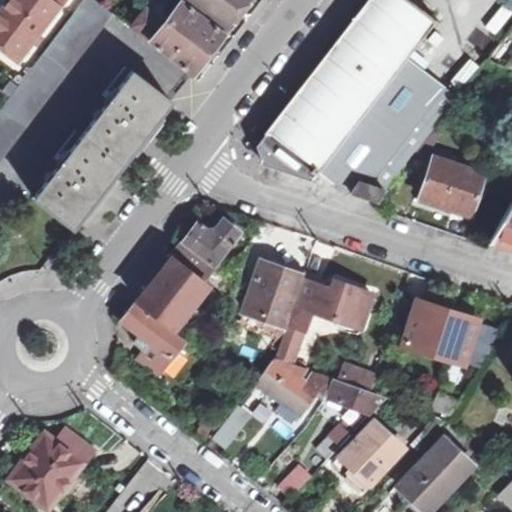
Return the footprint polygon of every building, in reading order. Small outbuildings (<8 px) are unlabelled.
[(83,0),(5,101),(0,108),(0,160),(112,17),(89,0),(83,0)] [(5,0),(0,7),(0,45),(2,47),(0,50),(0,57),(12,67),(64,0),(5,0)] [(227,33),(251,0),(185,0),(185,1),(227,33)] [(433,21),(404,0),(370,0),(255,151),(262,166),(306,180),(311,182),(318,173),(345,193),(375,204),(385,192),(369,186),(440,92),(401,63),(433,21)] [(149,11),(134,30),(193,77),(224,37),(182,5),(167,24),(149,11)] [(511,25),(486,60),(499,65),(511,47),(511,25)] [(132,75),(33,202),(72,232),(172,107),(132,75)] [(453,102),(440,92),(369,186),(385,192),(453,102)] [(480,174),(430,158),(417,198),(467,214),(480,174)] [(511,250),(511,198),(486,241),(511,250)] [(197,227),(172,258),(205,281),(240,234),(225,223),(216,234),(207,234),(197,227)] [(136,305),(171,332),(204,287),(171,261),(136,305)] [(244,314),(286,328),(294,300),(300,282),(301,278),(259,265),(244,314)] [(218,290),(222,293),(233,301),(237,287),(226,279),(218,290)] [(312,304),(294,300),(286,328),(277,356),(275,359),(293,366),(309,313),(335,319),(336,314),(347,317),(351,324),(359,326),(369,292),(332,282),(329,290),(317,287),(312,304)] [(317,287),(300,282),(294,300),(312,304),(317,287)] [(184,341),(219,297),(204,287),(171,332),(184,341)] [(219,297),(184,341),(194,350),(233,301),(222,293),(219,297)] [(473,323),(414,303),(400,345),(458,365),(473,323)] [(136,305),(121,324),(140,337),(137,340),(134,344),(143,351),(148,345),(169,360),(184,341),(171,332),(136,305)] [(143,351),(137,359),(158,374),(169,360),(148,345),(143,351)] [(317,396),(322,399),(329,380),(293,366),(275,359),(256,382),(297,419),(317,396)] [(350,368),(344,385),(369,393),(375,376),(350,368)] [(329,380),(322,399),(328,402),(349,410),(369,417),(372,413),(384,401),(369,393),(344,385),(329,380)] [(435,398),(429,413),(447,421),(457,406),(435,398)] [(384,401),(372,413),(378,416),(390,403),(384,401)] [(237,406),(227,418),(211,438),(225,448),(250,418),(237,406)] [(336,426),(349,437),(369,417),(349,410),(336,426)] [(441,432),(446,437),(475,462),(480,467),(500,445),(449,424),(441,432)] [(349,437),(336,426),(315,449),(328,460),(349,437)] [(91,452),(65,433),(56,445),(43,436),(9,481),(48,510),(91,452)] [(416,511),(426,511),(475,462),(446,437),(394,490),(416,511)] [(347,461),(368,481),(384,466),(354,438),(335,458),(343,465),(347,461)] [(510,488),(511,485),(511,458),(506,453),(489,471),(510,488)] [(364,485),(368,481),(347,461),(343,465),(364,485)] [(279,486),(292,498),(311,477),(298,466),(279,486)] [(511,485),(510,488),(498,502),(511,511),(511,485)]
